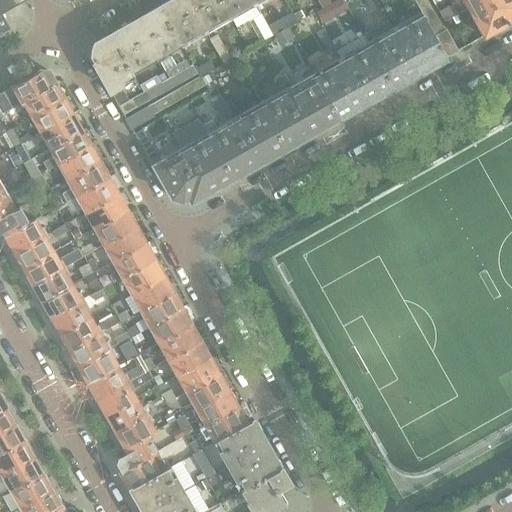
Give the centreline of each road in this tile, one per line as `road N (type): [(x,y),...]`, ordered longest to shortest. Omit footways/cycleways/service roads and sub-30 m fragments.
road 1 (residential): [(176,241),(511,51)]
road 2 (residential): [(329,511),(176,241)]
road 3 (residential): [(55,31),(176,241)]
road 4 (residential): [(112,511),(0,311)]
